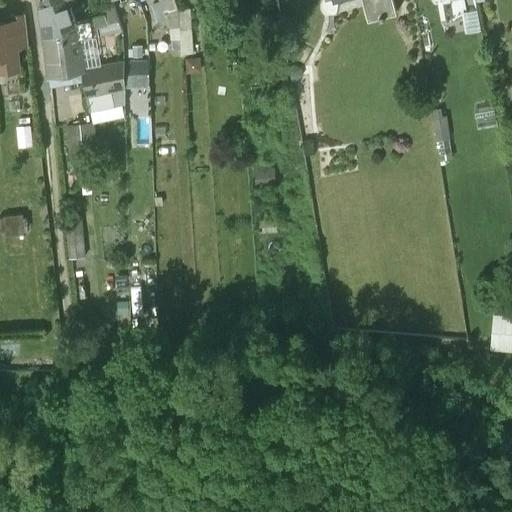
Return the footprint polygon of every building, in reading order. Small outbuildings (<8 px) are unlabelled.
[(42,0),(46,28),(77,17),(84,15),(85,15),(79,0),(42,0)] [(137,0),(116,6),(120,17),(145,13),(139,0),(137,0)] [(146,0),(142,1),(149,21),(164,17),(160,7),(158,7),(156,0),(146,0)] [(364,0),(370,20),(382,17),(382,19),(387,18),(386,16),(399,13),(395,0),(364,0)] [(115,19),(120,17),(116,6),(115,4),(110,5),(115,19)] [(13,13),(14,20),(16,20),(18,42),(29,41),(26,11),(13,13)] [(84,15),(77,17),(79,28),(86,26),(84,15)] [(2,17),(0,17),(0,63),(0,66),(21,64),(18,42),(16,20),(14,20),(2,21),(2,17)] [(46,28),(51,72),(57,71),(85,66),(85,64),(79,28),(77,17),(46,28)] [(124,29),(120,17),(115,19),(113,20),(118,32),(124,29)] [(192,30),(182,30),(183,53),(193,52),(192,30)] [(125,45),(105,47),(107,60),(85,64),(85,66),(57,71),(58,78),(76,75),(78,89),(69,91),(70,98),(84,96),(82,88),(89,87),(90,89),(126,83),(125,45)] [(511,341),(511,306),(497,306),(496,341),(511,341)]
